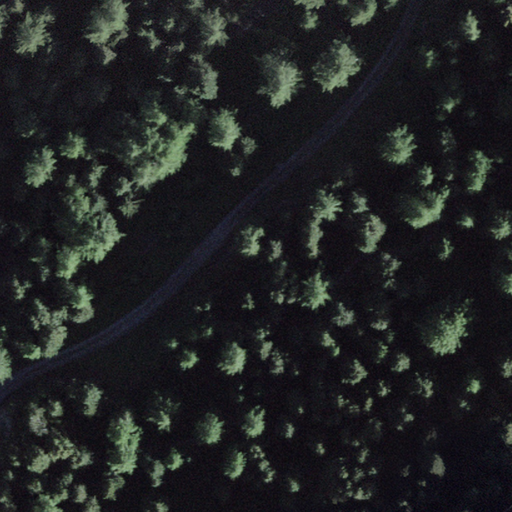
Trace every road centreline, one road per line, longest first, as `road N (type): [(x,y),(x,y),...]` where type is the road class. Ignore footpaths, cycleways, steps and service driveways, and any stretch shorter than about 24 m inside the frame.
road 1 (track): [(202,284),(261,189),(366,136),(445,25),(451,0)]
road 2 (track): [(0,429),(44,377),(129,347),(202,284)]
